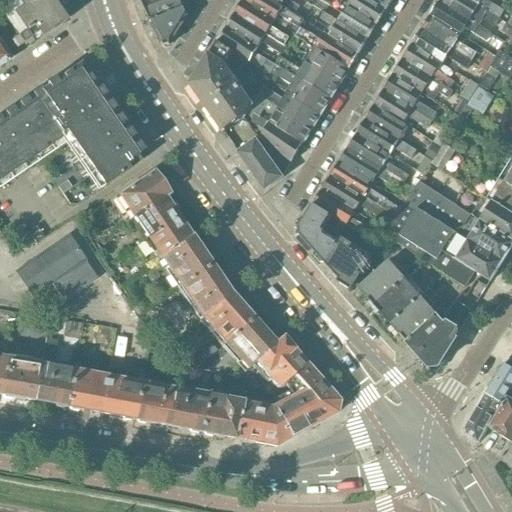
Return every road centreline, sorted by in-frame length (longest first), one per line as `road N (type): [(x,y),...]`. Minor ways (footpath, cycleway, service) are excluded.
road 1 (residential): [(266,240),(417,0)]
road 2 (secondary): [(219,478),(0,434)]
road 3 (secondary): [(219,478),(318,488),(371,478),(414,455)]
road 4 (secondary): [(395,430),(295,464),(219,478)]
road 5 (tertiary): [(266,240),(158,94)]
road 6 (residential): [(511,308),(456,394),(417,424)]
road 7 (residential): [(112,17),(0,93)]
road 8 (tertiary): [(341,338),(266,240)]
